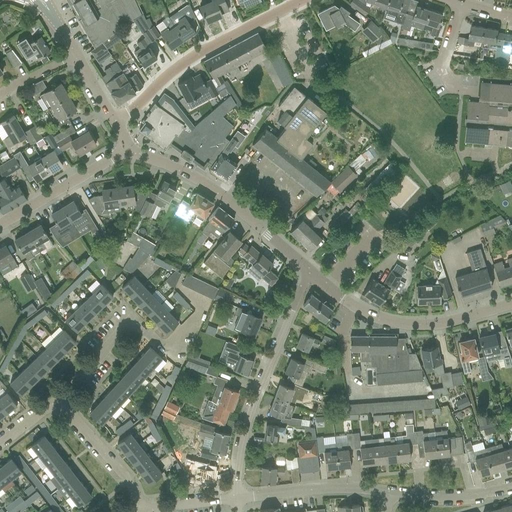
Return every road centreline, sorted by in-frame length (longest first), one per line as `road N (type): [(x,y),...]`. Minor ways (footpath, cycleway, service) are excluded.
road 1 (residential): [(307,269),(248,422),(236,501)]
road 2 (residential): [(116,120),(192,57),(304,0)]
road 3 (residential): [(307,269),(353,307),(386,320),(433,324),(511,303)]
road 4 (residential): [(307,269),(185,174),(124,150)]
road 5 (residential): [(62,403),(114,329),(134,323),(173,351)]
road 6 (residential): [(236,501),(385,493)]
road 7 (residential): [(0,226),(124,150)]
road 8 (residential): [(141,511),(126,473),(62,403)]
road 9 (residential): [(385,493),(451,497),(511,486)]
